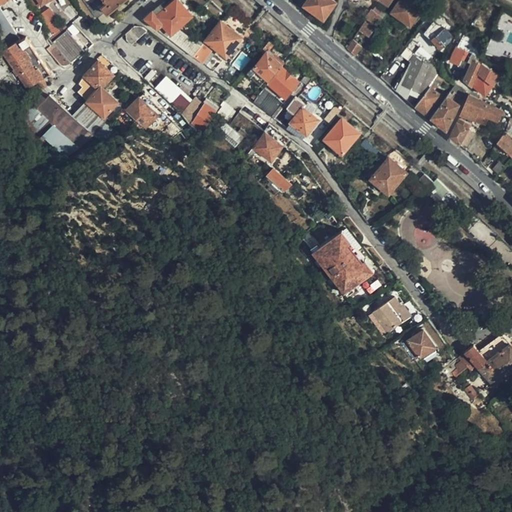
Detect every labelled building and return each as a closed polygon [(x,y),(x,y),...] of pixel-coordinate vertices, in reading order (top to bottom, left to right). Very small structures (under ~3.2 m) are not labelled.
[(0,0),(0,43),(3,48),(18,38),(0,10),(0,3),(5,0),(0,0)] [(28,0),(34,8),(36,7),(46,0),(28,0)] [(106,12),(120,0),(82,0),(96,18),(97,17),(104,25),(112,19),(106,12)] [(152,10),(144,17),(145,19),(191,55),(204,39),(200,36),(194,42),(176,27),(190,15),(178,0),(173,0),(156,15),(152,10)] [(299,0),(323,18),(335,1),(334,0),(299,0)] [(410,23),(422,8),(409,0),(400,0),(392,11),(410,23)] [(376,24),(386,11),(376,4),(372,10),(370,9),(364,17),(366,18),(376,24)] [(53,6),(44,10),(55,33),(65,29),(53,6)] [(191,55),(201,62),(211,48),(210,47),(212,44),(225,55),(240,36),(220,20),(204,39),(191,55)] [(374,27),(365,20),(358,30),(368,36),(374,27)] [(131,45),(146,30),(140,26),(134,26),(124,34),(125,40),(131,45)] [(447,45),(450,43),(449,41),(450,39),(450,35),(444,29),(441,31),(432,38),(440,48),(446,44),(447,45)] [(83,51),(65,30),(52,42),(69,63),(83,51)] [(18,38),(3,48),(4,49),(7,48),(32,84),(49,72),(24,36),(19,40),(18,38)] [(352,39),(346,48),(354,55),(361,46),(352,39)] [(417,44),(400,90),(407,93),(410,86),(418,89),(422,76),(434,80),(438,68),(433,66),(430,73),(421,70),(425,59),(429,61),(433,49),(417,44)] [(466,60),(468,51),(456,45),(450,59),(458,63),(460,57),(466,60)] [(280,65),(282,63),(266,50),(254,66),(269,79),(280,65)] [(478,72),(482,63),(476,58),(476,56),(468,51),(466,60),(472,62),(465,79),(473,85),(478,72)] [(81,86),(75,92),(85,101),(99,86),(101,87),(113,73),(97,59),(79,79),(77,83),(81,86)] [(500,75),(482,63),(478,72),(493,84),(500,75)] [(289,107),(298,95),(304,86),(280,65),(269,79),(267,81),(286,97),(272,116),(278,121),(289,107)] [(38,92),(42,89),(54,79),(49,72),(32,84),(38,92)] [(473,85),(485,95),(493,84),(478,72),(473,85)] [(183,110),(193,97),(166,75),(156,87),(183,110)] [(252,101),(272,116),(286,97),(267,81),(252,101)] [(418,102),(415,105),(427,113),(441,94),(430,86),(418,102)] [(87,102),(91,105),(102,115),(116,101),(103,88),(101,87),(87,102)] [(145,126),(161,109),(143,92),(124,111),(135,122),(138,119),(145,126)] [(501,109),(469,94),(465,105),(450,135),(460,142),(475,119),(485,123),(487,116),(494,120),(502,110),(501,109)] [(76,121),(48,95),(35,111),(40,116),(74,146),(87,131),(76,121)] [(286,127),(301,138),(317,118),(311,112),(316,107),(307,99),(305,101),(298,95),(289,107),(297,113),(286,127)] [(431,117),(446,130),(459,104),(447,95),(431,117)] [(202,131),(216,106),(206,100),(191,124),(202,131)] [(333,106),(331,109),(336,113),(337,113),(344,104),(339,100),(336,105),(333,106)] [(104,117),(109,122),(123,109),(118,103),(104,117)] [(91,105),(76,121),(87,131),(94,137),(109,122),(104,117),(102,115),(91,105)] [(268,123),(250,109),(244,116),(263,130),(268,123)] [(336,113),(331,109),(325,116),(331,121),(336,113)] [(331,121),(330,122),(334,126),(324,138),(342,153),(359,132),(337,113),(336,113),(331,121)] [(74,146),(40,116),(28,130),(61,159),(74,146)] [(268,123),(263,130),(265,131),(254,147),(256,148),(271,160),(287,137),(268,123)] [(492,137),(497,142),(503,134),(502,132),(498,133),(496,132),(492,137)] [(503,134),(497,142),(511,157),(511,156),(511,136),(508,132),(503,134)] [(368,150),(379,160),(385,156),(364,138),(361,141),(369,149),(368,150)] [(252,145),(246,153),(250,156),(256,148),(254,147),(252,145)] [(388,193),(407,171),(389,156),(371,178),(388,193)] [(284,180),(270,168),(265,175),(279,186),(284,180)] [(419,178),(428,186),(434,182),(423,173),(419,178)] [(375,267),(343,227),(314,250),(346,290),(375,267)] [(393,309),(396,307),(390,298),(366,314),(380,335),(401,321),(393,309)] [(404,318),(396,307),(393,309),(401,321),(404,318)] [(436,347),(423,329),(403,344),(415,360),(436,347)] [(463,354),(458,358),(461,362),(456,366),(456,369),(452,373),(455,378),(473,362),(493,384),(511,370),(511,345),(510,343),(501,334),(480,351),(474,345),(463,354)] [(470,387),(465,390),(472,400),(477,396),(470,387)]
